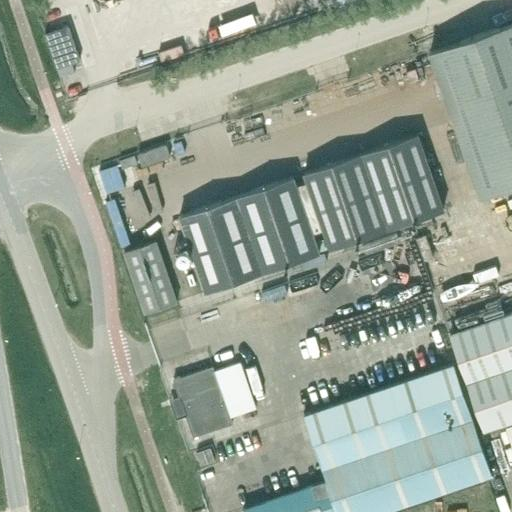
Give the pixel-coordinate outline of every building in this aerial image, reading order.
[(481,197),(511,186),(511,23),(431,51),(481,197)] [(223,38),(245,33),(243,25),(221,30),(223,38)] [(60,66),(79,60),(69,30),(50,36),(60,66)] [(179,57),(203,51),(200,42),(177,48),(179,57)] [(330,248),(444,209),(418,133),(304,172),(330,248)] [(198,136),(162,145),(165,158),(201,149),(198,136)] [(106,196),(139,185),(131,161),(98,173),(106,196)] [(206,291),(320,252),(294,176),(180,215),(206,291)] [(145,313),(177,302),(156,240),(124,251),(145,313)] [(255,299),(277,291),(273,282),(251,289),(255,299)] [(205,324),(217,319),(209,301),(198,305),(205,324)] [(511,420),(511,311),(449,333),(483,430),(511,420)] [(232,419),(244,415),(257,410),(259,409),(243,363),(215,372),(232,419)] [(232,419),(215,372),(213,366),(175,380),(184,407),(175,410),(177,418),(187,415),(195,436),(233,423),(232,419)] [(244,511),(381,511),(475,481),(438,369),(287,419),(309,485),(243,507),(244,511)] [(257,410),(244,415),(249,428),(262,424),(257,410)] [(201,465),(215,460),(211,447),(196,452),(201,465)]
